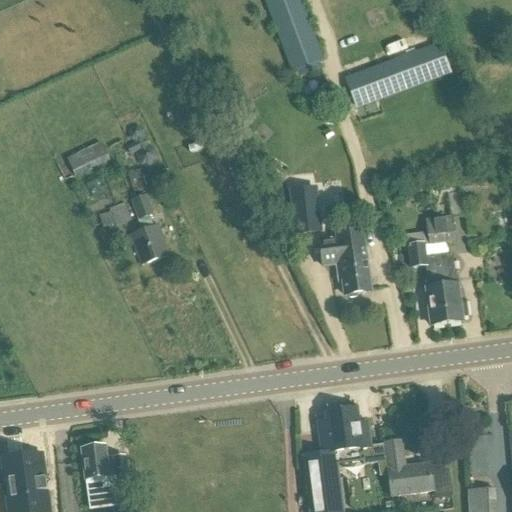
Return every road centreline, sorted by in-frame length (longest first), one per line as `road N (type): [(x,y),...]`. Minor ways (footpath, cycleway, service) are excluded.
road 1 (tertiary): [(0,420),(511,350)]
road 2 (track): [(284,381),(292,511)]
